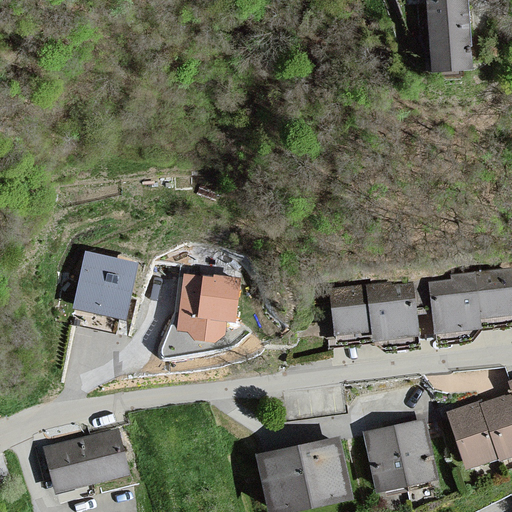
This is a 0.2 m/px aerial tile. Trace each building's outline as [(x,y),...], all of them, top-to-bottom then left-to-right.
[(466,0),(422,0),(430,79),(474,74),(466,0)] [(137,268),(80,256),(68,313),(124,325),(137,268)] [(511,316),(506,277),(426,289),(433,338),(511,326),(511,316)] [(238,285),(178,280),(174,339),(234,343),(238,285)] [(406,287),(331,295),(337,348),(412,340),(406,287)] [(511,397),(448,419),(468,476),(511,461),(511,397)] [(435,483),(422,427),(362,441),(375,497),(435,483)] [(116,430),(48,448),(59,491),(127,473),(116,430)] [(338,442),(258,463),(270,511),(314,511),(354,502),(338,442)]
